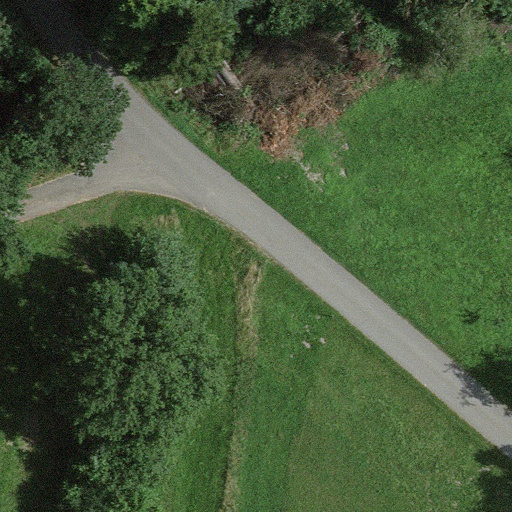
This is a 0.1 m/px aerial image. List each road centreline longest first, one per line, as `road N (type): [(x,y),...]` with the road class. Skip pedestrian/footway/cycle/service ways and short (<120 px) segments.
road 1 (unclassified): [(48,0),(116,83),(511,428)]
road 2 (track): [(0,212),(200,156)]
